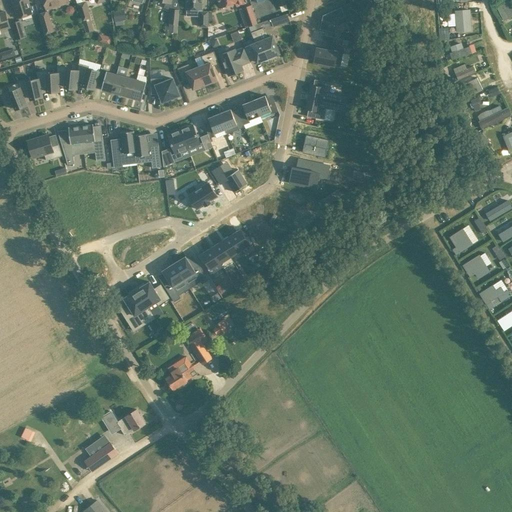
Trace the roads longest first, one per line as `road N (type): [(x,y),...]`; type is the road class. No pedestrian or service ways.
road 1 (unclassified): [(511,167),(414,220),(338,274),(175,427)]
road 2 (track): [(433,209),(423,230),(359,275),(280,351),(384,511)]
road 3 (unclassified): [(175,427),(1,132)]
road 4 (residential): [(1,132),(93,104),(157,121),(296,69)]
road 5 (residential): [(296,69),(273,180),(199,229)]
road 6 (unclassified): [(50,511),(175,427)]
road 7 (residential): [(199,229),(170,219),(104,240),(118,279)]
